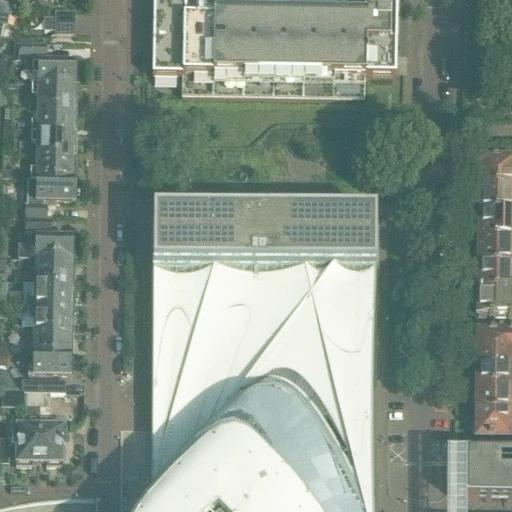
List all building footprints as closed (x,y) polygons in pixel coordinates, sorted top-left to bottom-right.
[(394,40),(395,24),(396,24),(396,23),(395,23),(395,22),(395,18),(395,6),(396,6),(396,5),(395,5),(395,4),(394,0),(342,0),(342,21),(299,20),(289,20),(289,22),(283,22),(283,20),(201,18),(196,18),(196,6),(196,0),(152,0),(152,13),(152,19),(152,33),(151,33),(151,34),(152,34),(152,35),(152,40),(152,53),(150,53),(150,55),(152,55),(151,81),(181,82),(181,102),(358,105),(363,105),(363,85),(393,85),(394,77),(394,59),(394,40)] [(269,0),(269,8),(273,8),(283,8),(282,0),(269,0)] [(294,0),(295,9),(299,9),(308,9),(307,0),(294,0)] [(225,10),(225,2),(211,2),(211,10),(225,10)] [(0,38),(2,30),(7,31),(9,20),(6,20),(8,8),(0,6),(0,38)] [(54,16),(54,28),(75,28),(75,17),(54,16)] [(44,23),(44,35),(53,35),(53,23),(44,23)] [(75,28),(54,28),(54,40),(74,40),(75,28)] [(14,48),(12,61),(11,67),(13,68),(12,72),(22,72),(23,63),(45,63),(45,49),(14,48)] [(1,59),(0,65),(0,69),(10,71),(11,67),(12,61),(1,59)] [(32,67),(32,78),(37,78),(37,88),(37,89),(73,89),(73,86),(76,86),(77,68),(32,67)] [(10,71),(0,69),(0,77),(9,79),(10,71)] [(32,88),(31,99),(37,100),(36,113),(73,113),(73,109),(76,109),(76,96),(73,96),(73,89),(37,89),(37,88),(32,88)] [(5,100),(5,107),(4,112),(12,112),(12,100),(5,100)] [(31,126),(31,136),(72,137),(72,131),(76,131),(76,117),(73,117),(73,113),(36,113),(36,126),(31,126)] [(11,125),(3,125),(2,136),(11,136),(11,125)] [(2,146),(11,147),(11,136),(2,136),(2,146)] [(31,136),(31,147),(36,147),(36,160),(72,161),(72,157),(75,157),(75,143),(72,143),(72,137),(31,136)] [(30,173),(30,185),(72,185),(72,178),(75,179),(75,165),(72,165),(72,163),(72,161),(36,160),(36,162),(35,173),(30,173)] [(478,178),(478,190),(511,190),(511,163),(496,164),(496,163),(491,163),(491,164),(479,163),(479,167),(477,169),(476,176),(478,178)] [(0,183),(10,183),(10,175),(0,174),(0,183)] [(24,210),(24,222),(47,223),(47,210),(42,210),(42,206),(71,207),(71,202),(74,202),(75,189),(72,189),(72,185),(30,185),(26,185),(26,210),(24,210)] [(478,213),(478,216),(511,215),(511,190),(478,190),(478,202),(476,204),(476,211),(478,213)] [(478,241),(511,242),(511,241),(511,215),(478,216),(478,218),(476,220),(476,227),(478,229),(478,241)] [(379,511),(379,503),(380,220),(134,219),(132,434),(121,434),(121,511),(379,511)] [(50,224),(24,223),(24,238),(50,238),(50,224)] [(477,264),(477,268),(511,268),(511,250),(511,251),(511,242),(478,241),(477,254),(475,255),(475,263),(477,264)] [(17,249),(17,264),(29,264),(70,264),(70,260),(73,260),(74,247),(71,247),(71,242),(29,242),(29,249),(17,249)] [(29,264),(29,274),(34,274),(34,288),(70,288),(70,284),(73,284),(73,271),(70,270),(70,264),(29,264)] [(477,282),(477,294),(511,295),(511,294),(511,286),(511,268),(477,268),(477,271),(475,273),(475,280),(477,282)] [(23,301),(23,311),(28,311),(70,312),(70,306),(73,306),(73,292),(70,292),(70,288),(34,288),(33,301),(23,301)] [(511,295),(477,294),(476,306),(474,308),(474,315),(476,317),(476,321),(488,321),(488,322),(493,322),(493,321),(508,321),(508,322),(511,322),(511,293),(511,294),(511,295)] [(28,311),(28,322),(33,322),(33,335),(69,336),(69,332),(73,332),(73,318),(70,318),(70,312),(28,311)] [(28,348),(27,360),(33,360),(33,359),(69,360),(69,353),(72,353),(72,340),(69,340),(69,336),(33,335),(33,348),(28,348)] [(474,342),(474,349),(476,351),(476,363),(509,364),(510,355),(511,355),(511,336),(508,336),(508,337),(493,337),(493,336),(488,336),(488,337),(476,337),(476,340),(474,342)] [(27,370),(27,381),(69,381),(69,377),(72,377),(72,364),(69,363),(69,360),(33,359),(33,360),(33,370),(27,370)] [(474,377),(473,384),(475,386),(475,389),(511,390),(511,372),(509,372),(509,364),(476,363),(476,375),(474,377)] [(21,386),(21,398),(25,399),(49,399),(65,399),(65,387),(21,386)] [(473,394),(473,401),(475,403),(475,416),(509,416),(511,416),(511,390),(475,389),(475,392),(473,394)] [(2,394),(1,412),(24,412),(25,412),(25,399),(21,398),(20,398),(17,395),(2,394)] [(25,399),(25,412),(39,412),(49,412),(49,399),(25,399)] [(12,431),(12,447),(15,447),(15,451),(15,472),(31,472),(31,469),(32,469),(32,468),(38,468),(39,424),(39,412),(25,412),(24,412),(24,424),(27,424),(27,431),(12,431)] [(475,427),(473,429),(473,436),(475,438),(475,442),(487,442),(486,443),(492,443),(492,442),(498,442),(498,451),(511,450),(511,424),(508,425),(509,416),(475,416),(475,427)] [(39,424),(38,468),(43,468),(43,469),(45,469),(45,472),(61,472),(61,451),(62,451),(62,448),(64,448),(64,432),(50,432),(50,424),(39,424)] [(0,468),(8,469),(8,445),(0,444),(0,468)] [(454,503),(511,503),(511,450),(498,451),(498,459),(464,459),(464,460),(454,460),(454,503)]
